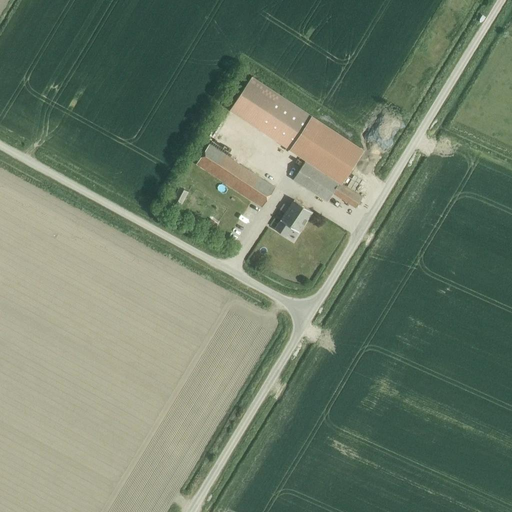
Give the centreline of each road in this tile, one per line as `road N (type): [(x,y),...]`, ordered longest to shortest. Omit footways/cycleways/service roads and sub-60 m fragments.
road 1 (unclassified): [(311,313),(500,0)]
road 2 (unclassified): [(311,313),(0,143)]
road 3 (unclassified): [(190,511),(311,313)]
